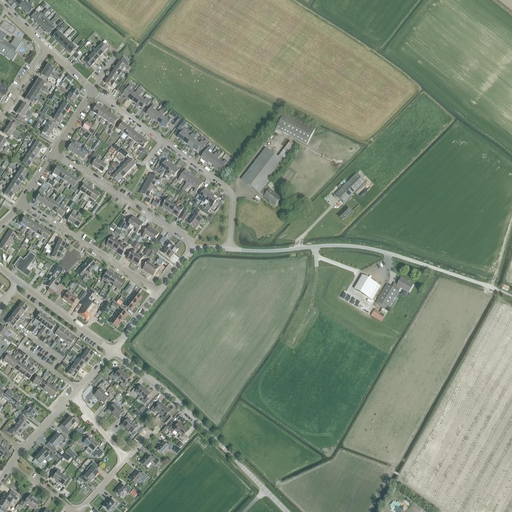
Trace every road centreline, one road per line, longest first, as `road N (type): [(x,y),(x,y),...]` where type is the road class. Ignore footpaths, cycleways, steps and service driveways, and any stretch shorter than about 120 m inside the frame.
road 1 (unclassified): [(488,286),(347,245),(229,249)]
road 2 (residential): [(229,249),(232,193),(92,90)]
road 3 (tertiary): [(265,490),(114,351)]
road 4 (residential): [(194,250),(53,152)]
road 5 (residential): [(158,292),(20,202)]
